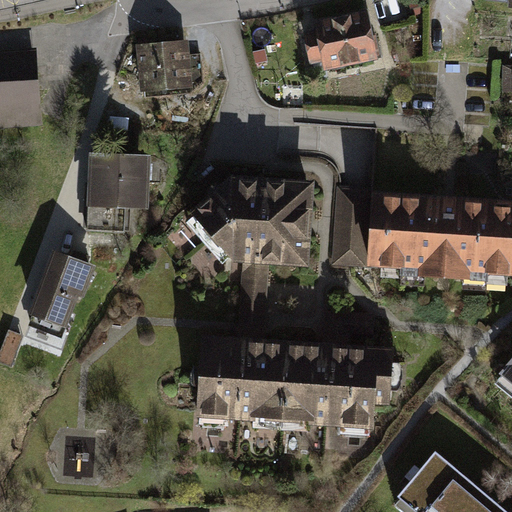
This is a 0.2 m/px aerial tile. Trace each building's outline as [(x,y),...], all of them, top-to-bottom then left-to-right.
[(365,16),(318,24),(319,31),(306,34),(311,63),(325,61),(326,67),(373,59),(365,16)] [(187,38),(135,41),(138,90),(199,83),(204,77),(201,54),(189,55),(187,38)] [(36,47),(0,48),(0,122),(40,120),(36,47)] [(152,152),(88,149),(87,230),(124,230),(125,203),(149,204),(152,152)] [(310,177),(227,170),(186,208),(232,256),(243,257),(270,259),(306,262),(310,177)] [(370,190),(339,188),(334,263),(365,265),(370,190)] [(431,199),(374,195),(370,263),(402,265),(402,273),(487,278),(488,270),(511,271),(511,208),(485,207),(485,202),(460,200),(460,207),(431,205),(431,199)] [(27,310),(32,312),(27,324),(61,335),(77,294),(84,296),(95,263),(50,248),(27,310)] [(270,259),(243,257),(240,326),(240,338),(266,339),(267,320),(270,259)] [(10,325),(1,357),(16,361),(25,330),(10,325)] [(283,417),(288,340),(266,339),(240,338),(200,336),(196,412),(283,417)] [(389,400),(392,345),(320,342),(288,340),(283,417),(372,423),(373,399),(389,400)] [(511,360),(503,371),(511,378),(511,360)] [(509,511),(436,451),(398,496),(417,511),(509,511)]
